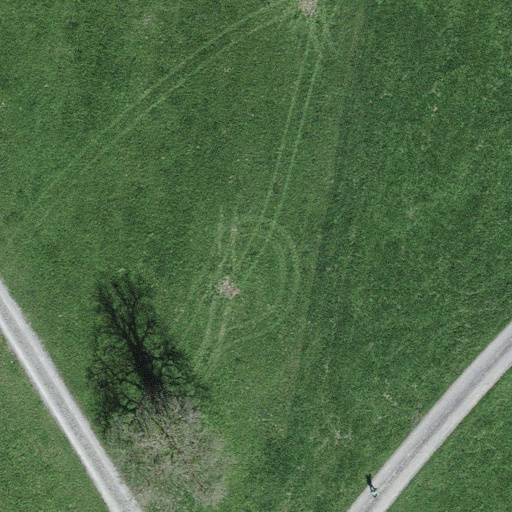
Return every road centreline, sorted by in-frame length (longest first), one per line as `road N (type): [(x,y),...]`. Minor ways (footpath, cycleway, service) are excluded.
road 1 (track): [(0,319),(120,511)]
road 2 (track): [(357,511),(511,350)]
